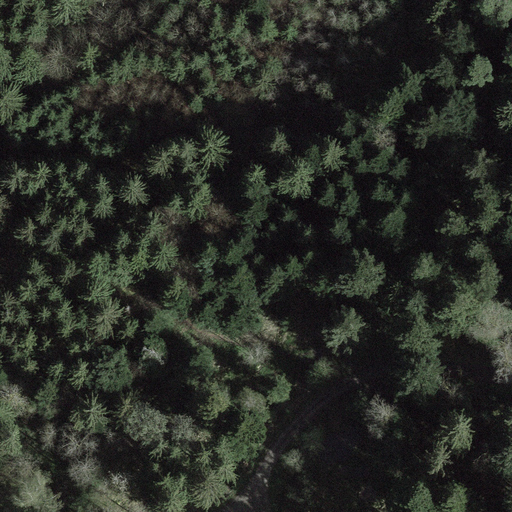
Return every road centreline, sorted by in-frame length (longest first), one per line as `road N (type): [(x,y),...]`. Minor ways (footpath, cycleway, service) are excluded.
road 1 (track): [(373,360),(182,316),(0,237)]
road 2 (track): [(511,380),(373,360),(217,511)]
road 3 (track): [(373,360),(452,227),(511,154)]
